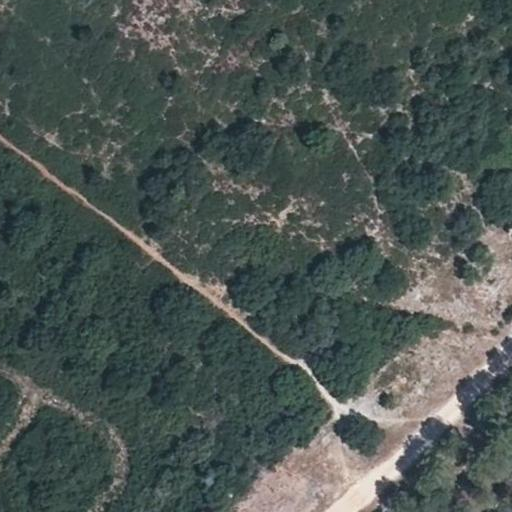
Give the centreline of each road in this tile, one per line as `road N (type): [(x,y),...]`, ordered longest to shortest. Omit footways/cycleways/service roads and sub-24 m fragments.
road 1 (track): [(0,139),(304,369),(329,398)]
road 2 (track): [(344,511),(511,341)]
